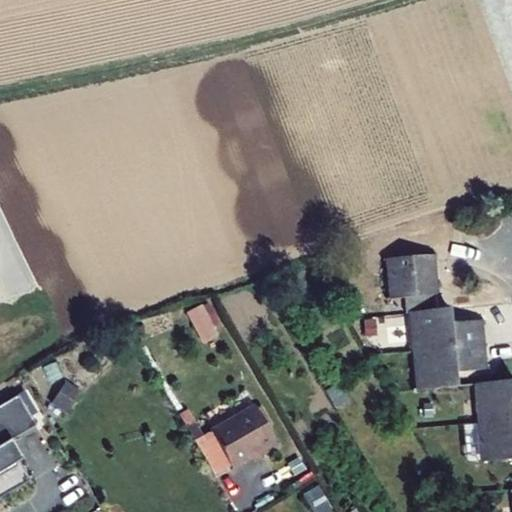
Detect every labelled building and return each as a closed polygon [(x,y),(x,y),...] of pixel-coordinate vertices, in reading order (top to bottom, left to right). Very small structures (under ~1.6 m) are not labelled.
[(406,311),(411,388),(449,385),(449,371),(474,370),(471,319),(446,321),(445,308),(423,310),(420,253),(376,256),(378,298),(389,297),(390,312),(406,311)] [(201,302),(185,310),(201,342),(217,334),(201,302)] [(62,380),(51,403),(67,410),(77,387),(62,380)] [(511,381),(472,384),(477,463),(511,461),(511,381)] [(255,400),(211,424),(232,462),(261,446),(263,449),(278,440),(255,400)] [(28,433),(10,402),(0,408),(0,500),(22,488),(10,468),(8,470),(2,460),(7,457),(2,449),(28,433)]
